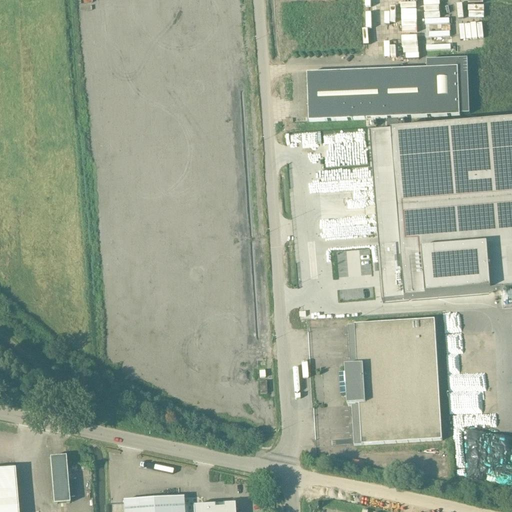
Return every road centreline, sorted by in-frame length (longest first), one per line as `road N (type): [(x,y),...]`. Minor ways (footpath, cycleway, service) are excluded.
road 1 (unclassified): [(131,442),(139,400),(134,374),(80,332),(60,286),(37,0)]
road 2 (unclassified): [(282,472),(289,409),(258,0)]
road 3 (unclassified): [(469,511),(290,474)]
road 4 (unclassified): [(282,472),(131,442)]
road 5 (unclassified): [(131,442),(0,414)]
